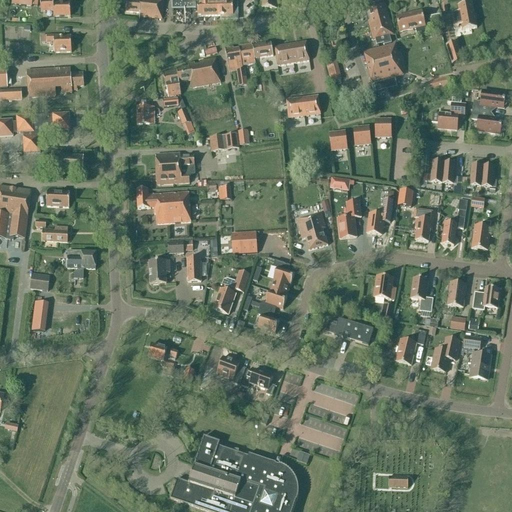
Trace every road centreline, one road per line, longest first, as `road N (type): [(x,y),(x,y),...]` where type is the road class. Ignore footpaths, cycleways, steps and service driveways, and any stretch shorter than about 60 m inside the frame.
road 1 (residential): [(286,359),(311,283),(329,271),(392,258),(499,273)]
road 2 (unclassified): [(496,413),(428,404),(286,359)]
road 3 (tertiary): [(117,310),(106,93)]
road 4 (unclassified): [(286,359),(168,317),(117,310)]
road 5 (tertiary): [(55,511),(108,353)]
road 6 (residential): [(106,93),(214,32)]
